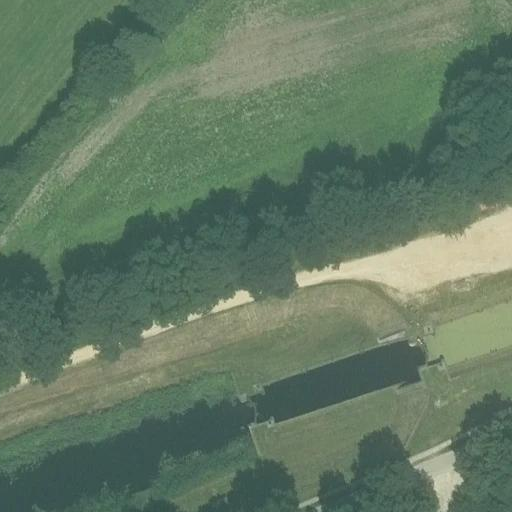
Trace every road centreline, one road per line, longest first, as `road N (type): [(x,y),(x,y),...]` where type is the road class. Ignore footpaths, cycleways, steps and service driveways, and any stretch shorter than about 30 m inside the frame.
road 1 (track): [(511,229),(294,280),(0,390)]
road 2 (track): [(326,511),(449,460)]
